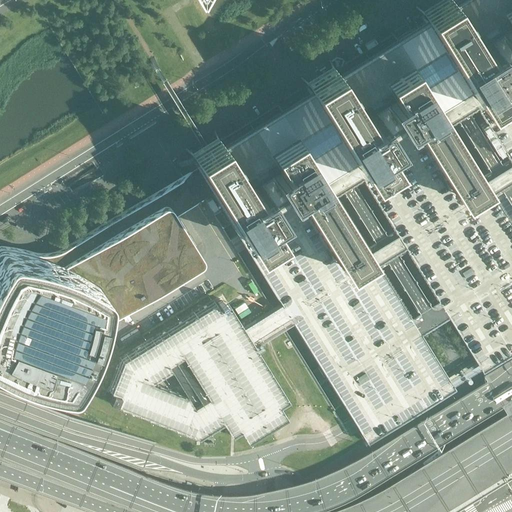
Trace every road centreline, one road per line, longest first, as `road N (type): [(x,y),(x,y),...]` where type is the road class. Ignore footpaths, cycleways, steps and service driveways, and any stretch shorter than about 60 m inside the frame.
road 1 (tertiary): [(0,209),(335,0)]
road 2 (tertiary): [(0,408),(201,475),(255,477)]
road 3 (tertiary): [(252,458),(186,458),(0,391)]
road 4 (primary): [(275,511),(324,501),(375,475),(500,397)]
road 5 (tertiary): [(511,371),(303,492)]
road 6 (primary): [(9,437),(184,506)]
road 7 (tertiary): [(371,511),(511,425)]
road 8 (primary): [(376,511),(511,431)]
road 9 (track): [(258,311),(299,398),(287,447)]
road 10 (primary): [(0,464),(117,511)]
